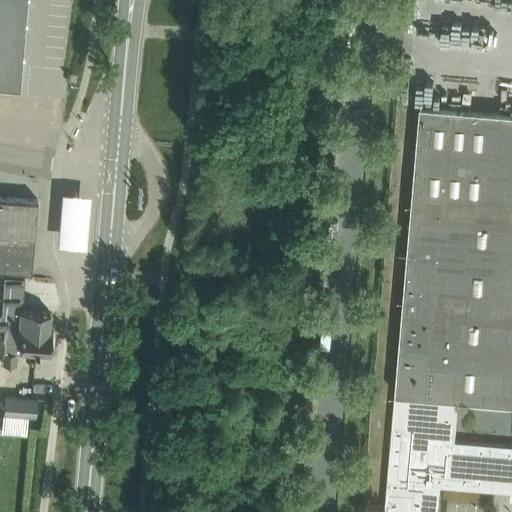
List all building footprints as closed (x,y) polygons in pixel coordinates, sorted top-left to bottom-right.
[(0,0),(0,86),(20,88),(25,28),(27,0),(0,0)] [(511,113),(441,107),(421,105),(396,394),(392,435),(385,511),(438,511),(441,485),(511,491),(511,494),(511,495),(511,494),(511,113)] [(90,193),(61,191),(58,244),(86,246),(90,193)] [(0,269),(9,271),(32,272),(38,199),(0,195),(0,269)] [(5,276),(3,314),(10,315),(9,327),(9,328),(12,329),(52,332),(52,331),(53,322),(49,322),(50,311),(21,309),(22,305),(24,277),(5,276)] [(0,314),(0,326),(5,327),(3,363),(9,364),(17,364),(18,352),(21,352),(21,349),(23,349),(36,350),(36,353),(51,354),(52,332),(12,329),(9,328),(9,327),(10,315),(3,314),(0,314)] [(5,410),(36,412),(37,395),(6,394),(5,410)]
